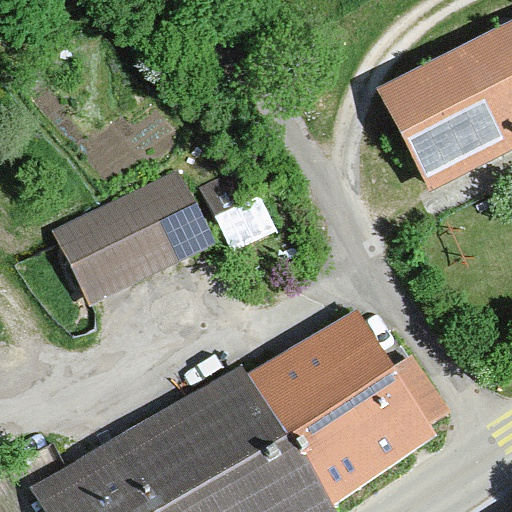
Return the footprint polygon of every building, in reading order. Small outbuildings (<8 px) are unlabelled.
[(511,36),(387,100),(432,187),(511,145),(511,36)] [(200,241),(173,188),(66,240),(92,294),(200,241)] [(324,351),(257,396),(274,419),(271,420),(331,506),(332,505),(430,439),(428,435),(432,432),(428,425),(443,416),(411,366),(391,379),(354,323),(321,345),(324,351)] [(147,432),(110,454),(147,511),(336,511),(332,505),(331,506),(271,420),(274,419),(257,396),(248,382),(151,439),(147,432)] [(147,511),(110,454),(69,478),(52,445),(0,475),(0,511),(147,511)]
